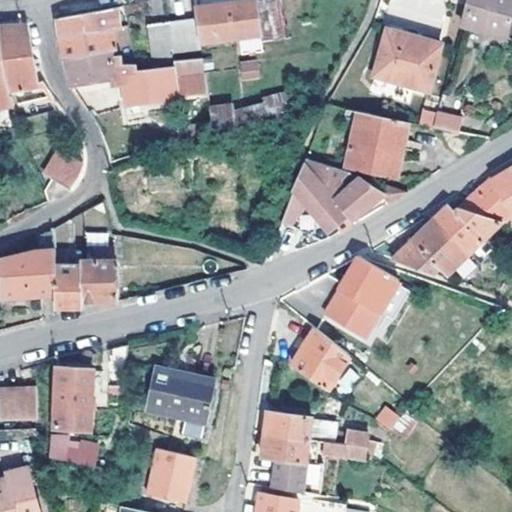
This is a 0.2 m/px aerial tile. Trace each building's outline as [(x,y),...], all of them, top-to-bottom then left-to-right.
[(257,0),(255,0),(197,7),(199,18),(202,42),(262,34),(257,0)] [(284,0),(257,0),(262,34),(289,30),(284,0)] [(511,0),(466,0),(460,24),(511,39),(511,0)] [(63,30),(65,39),(113,27),(112,9),(62,19),(63,30)] [(199,18),(172,22),(176,51),(203,48),(202,42),(199,18)] [(172,22),(151,25),(155,58),(176,56),(176,51),(172,22)] [(67,52),(69,60),(114,47),(113,27),(65,39),(67,52)] [(35,85),(26,28),(14,29),(0,30),(0,31),(12,110),(19,128),(35,123),(30,109),(58,104),(44,84),(35,85)] [(428,93),(443,46),(389,30),(373,78),(428,93)] [(12,110),(0,31),(0,130),(8,129),(5,112),(12,110)] [(265,51),(262,34),(241,37),(244,54),(265,51)] [(205,63),(178,67),(138,64),(137,60),(124,62),(122,54),(116,55),(114,47),(69,60),(72,73),(75,86),(113,76),(124,85),(138,83),(141,102),(178,96),(176,79),(207,75),(205,63)] [(260,63),(243,66),(245,79),(262,76),(260,63)] [(138,83),(124,85),(128,103),(141,102),(138,83)] [(318,106),(331,84),(269,100),(272,120),(318,106)] [(215,135),(272,120),(269,100),(239,108),(237,102),(212,109),(215,135)] [(410,123),(348,111),(345,127),(357,130),(349,170),(399,179),(410,123)] [(441,112),(436,128),(463,133),(466,118),(441,112)] [(40,175),(53,181),(65,156),(51,150),(40,175)] [(72,190),(79,181),(82,175),(85,165),(65,156),(53,181),(72,190)] [(350,173),(308,161),(284,227),(291,229),(301,200),(328,231),(347,215),(327,190),(339,181),(350,173)] [(511,167),(501,174),(465,205),(502,221),(508,223),(511,220),(511,167)] [(389,203),(396,199),(381,190),(362,177),(345,189),(339,181),(327,190),(347,215),(350,219),(369,207),(385,198),(389,203)] [(396,199),(409,191),(385,184),(381,190),(396,199)] [(476,248),(488,259),(497,249),(483,241),(502,221),(465,205),(461,208),(456,201),(446,210),(438,217),(455,237),(452,240),(467,258),(471,255),(476,248)] [(467,258),(452,240),(455,237),(438,217),(414,239),(394,257),(435,272),(441,267),(449,275),(459,264),(473,273),(483,264),(471,255),(467,258)] [(40,256),(56,254),(54,231),(39,240),(40,256)] [(483,264),(488,259),(476,248),(471,255),(483,264)] [(82,268),(84,303),(99,303),(119,302),(116,262),(112,263),(111,249),(91,250),(91,252),(84,253),(85,263),(82,264),(82,268)] [(5,301),(59,297),(57,270),(56,254),(40,256),(2,260),(3,272),(5,301)] [(342,291),(381,313),(401,277),(362,257),(359,259),(342,291)] [(84,303),(82,268),(57,270),(59,297),(60,310),(73,309),(84,308),(84,303)] [(368,336),(381,313),(342,291),(329,315),(368,336)] [(348,352),(314,326),(294,362),(331,385),(348,352)] [(128,340),(122,340),(109,339),(108,348),(127,349),(128,340)] [(125,375),(127,349),(108,348),(105,373),(125,375)] [(149,412),(178,418),(207,424),(216,378),(159,367),(149,412)] [(99,389),(101,373),(82,372),(60,369),(55,434),(84,437),(88,388),(99,389)] [(38,395),(3,395),(4,425),(38,424),(38,395)] [(394,426),(401,415),(389,407),(380,419),(394,426)] [(269,410),(266,433),(313,438),(315,416),(269,410)] [(207,424),(178,418),(175,432),(204,438),(207,424)] [(373,440),(373,432),(351,429),(350,442),(377,445),(377,440),(373,440)] [(313,438),(266,433),(263,454),(278,456),(275,483),(305,489),(311,450),(371,458),(372,452),(377,452),(377,445),(350,442),(313,438)] [(54,444),(53,464),(71,465),(73,446),(54,444)] [(200,457),(162,450),(158,481),(196,487),(200,457)] [(0,511),(36,511),(33,472),(9,475),(9,481),(0,482),(0,511)] [(154,511),(193,511),(196,487),(158,481),(154,511)] [(261,490),(258,511),(353,511),(356,505),(332,501),(331,505),(313,503),(311,511),(298,511),(300,496),(261,490)]
